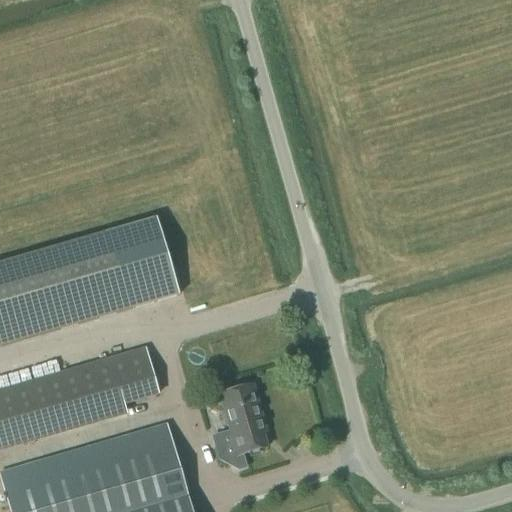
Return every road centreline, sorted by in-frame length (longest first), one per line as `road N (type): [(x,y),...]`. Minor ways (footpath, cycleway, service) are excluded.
road 1 (unclassified): [(511,491),(438,507),(414,503),(364,458),(241,0)]
road 2 (track): [(156,332),(0,378)]
